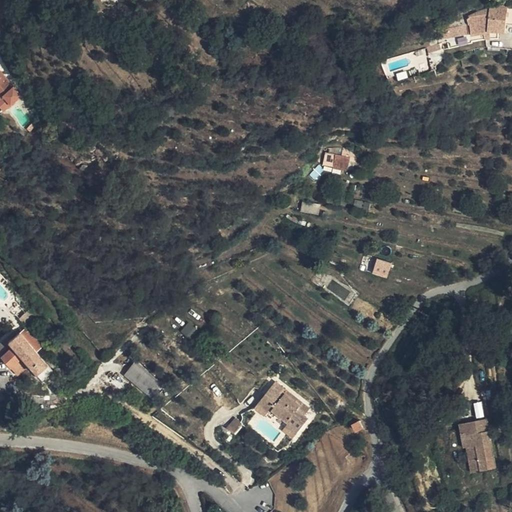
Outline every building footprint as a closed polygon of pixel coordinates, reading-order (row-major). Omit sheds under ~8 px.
[(506,21),(507,7),(490,6),(489,9),(489,19),(506,21)] [(489,19),(489,9),(477,13),(469,17),(467,19),(468,25),(468,26),(470,26),(471,34),(472,41),(486,39),(494,39),(494,33),(487,32),(489,19)] [(506,25),(506,21),(489,19),(487,32),(494,33),(498,33),(505,33),(506,25)] [(444,30),(446,39),(471,34),(470,26),(468,26),(468,25),(444,30)] [(444,30),(437,31),(439,40),(446,39),(444,30)] [(428,53),(440,49),(438,43),(427,47),(428,53)] [(21,96),(0,71),(0,106),(4,111),(21,96)] [(396,74),(397,80),(406,78),(405,72),(396,74)] [(348,167),(350,158),(335,155),(333,165),(348,167)] [(387,278),(392,263),(376,258),(372,273),(387,278)] [(20,320),(26,327),(34,321),(27,313),(20,320)] [(180,331),(188,338),(197,328),(189,321),(180,331)] [(26,327),(20,333),(32,347),(38,341),(26,327)] [(17,329),(0,344),(0,354),(18,375),(29,365),(42,380),(53,371),(32,347),(20,333),(17,329)] [(152,394),(160,384),(135,364),(127,374),(152,394)] [(310,409),(302,403),(300,406),(285,395),(287,391),(279,385),(274,392),(269,389),(258,404),(269,412),(271,409),(288,423),(286,425),(297,434),(308,419),(305,416),(310,409)] [(300,406),(302,403),(287,391),(285,395),(300,406)] [(269,412),(258,404),(255,408),(266,416),(269,412)] [(487,419),(475,421),(477,433),(462,436),(464,448),(467,448),(472,473),(496,468),(487,419)] [(364,427),(360,420),(353,424),(357,432),(364,427)] [(477,433),(475,421),(460,424),(462,436),(477,433)] [(294,438),(297,434),(286,425),(282,430),(294,438)]
